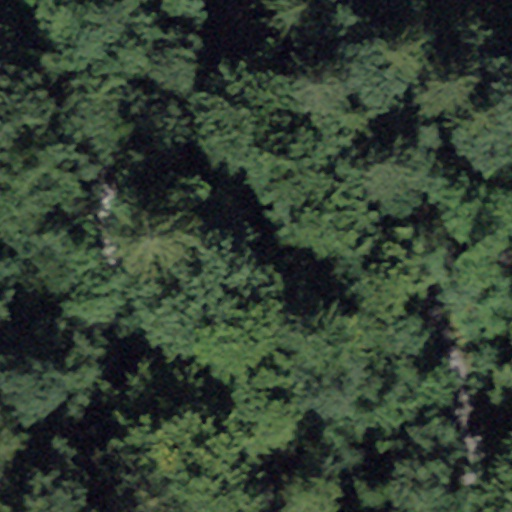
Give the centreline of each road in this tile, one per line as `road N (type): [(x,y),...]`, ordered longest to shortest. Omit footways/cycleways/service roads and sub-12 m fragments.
road 1 (unclassified): [(477,511),(477,471),(448,391),(210,0)]
road 2 (unclassified): [(16,0),(83,122),(108,281),(85,446),(54,511)]
